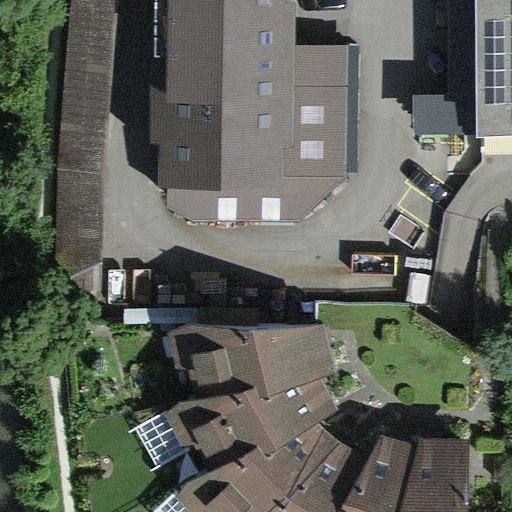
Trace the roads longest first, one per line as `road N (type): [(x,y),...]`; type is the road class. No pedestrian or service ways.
road 1 (unknown): [(441,0),(417,216),(392,260),(356,270),(184,252)]
road 2 (unknown): [(511,180),(483,231),(482,302)]
